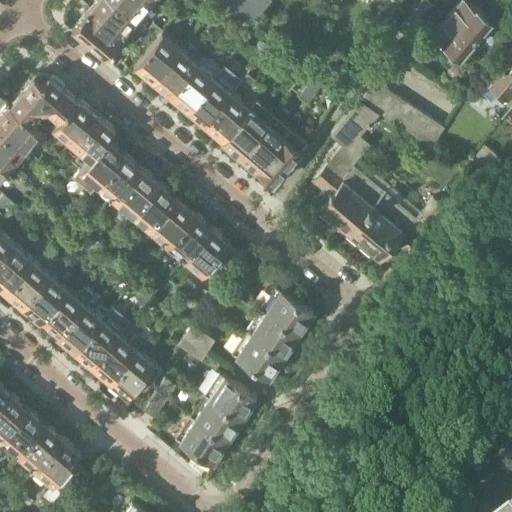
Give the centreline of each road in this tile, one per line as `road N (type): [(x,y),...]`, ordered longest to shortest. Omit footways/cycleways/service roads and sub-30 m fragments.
road 1 (residential): [(197,504),(349,287),(22,18)]
road 2 (residential): [(197,504),(0,333)]
